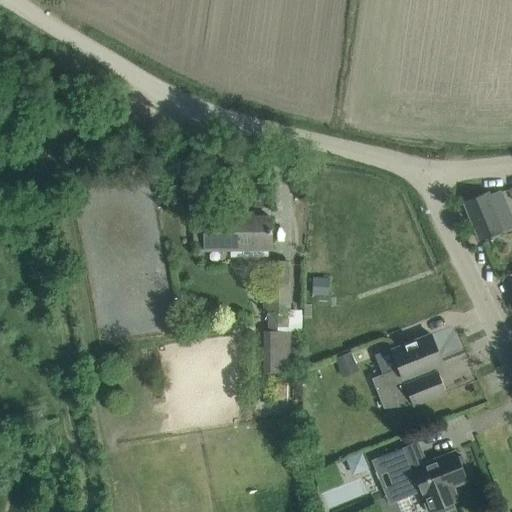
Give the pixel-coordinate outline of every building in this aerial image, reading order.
[(511,225),(511,221),(500,192),(489,196),(488,193),(464,203),(479,240),(503,230),(511,225)] [(271,249),(271,217),(241,218),(241,214),(204,214),(205,250),(271,249)] [(266,262),(269,374),(294,373),(291,262),(266,262)] [(313,281),(313,298),(329,298),(330,281),(313,281)] [(442,363),(430,334),(391,350),(398,368),(385,373),(389,384),(434,366),(442,363)] [(352,355),(336,361),(340,372),(356,366),(352,355)] [(445,393),(434,366),(389,384),(385,373),(371,379),(383,409),(413,405),(413,406),(445,393)] [(426,463),(418,443),(383,457),(396,489),(416,481),(428,511),(432,511),(435,511),(442,511),(454,508),(452,504),(459,501),(453,487),(468,481),(465,475),(469,473),(462,456),(458,457),(456,451),(426,463)]
